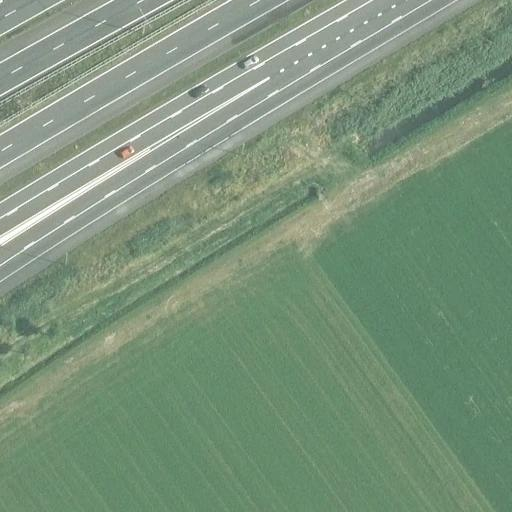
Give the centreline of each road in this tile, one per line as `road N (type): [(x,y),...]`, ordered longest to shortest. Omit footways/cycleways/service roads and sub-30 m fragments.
road 1 (motorway): [(0,267),(147,170),(260,64)]
road 2 (motorway): [(0,219),(260,64)]
road 3 (motorway): [(0,152),(260,0)]
road 4 (motorway): [(142,0),(0,79)]
road 5 (motorway): [(260,64),(373,0)]
